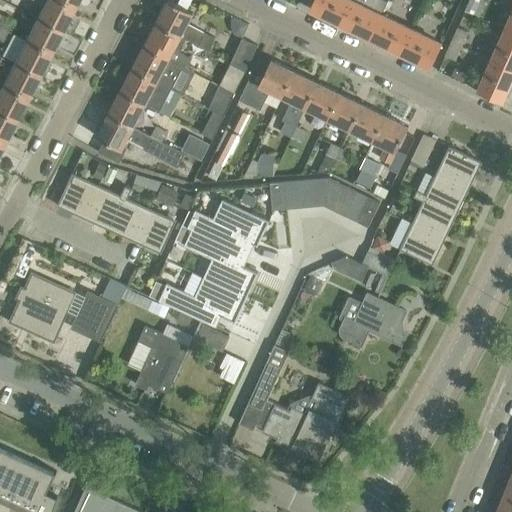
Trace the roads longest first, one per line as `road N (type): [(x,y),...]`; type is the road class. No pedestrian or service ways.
road 1 (residential): [(316,511),(0,366)]
road 2 (residential): [(364,511),(511,238)]
road 3 (residential): [(511,128),(245,0)]
road 4 (residential): [(16,205),(120,0)]
road 5 (residential): [(459,511),(511,381)]
road 6 (unclassified): [(16,205),(134,259)]
